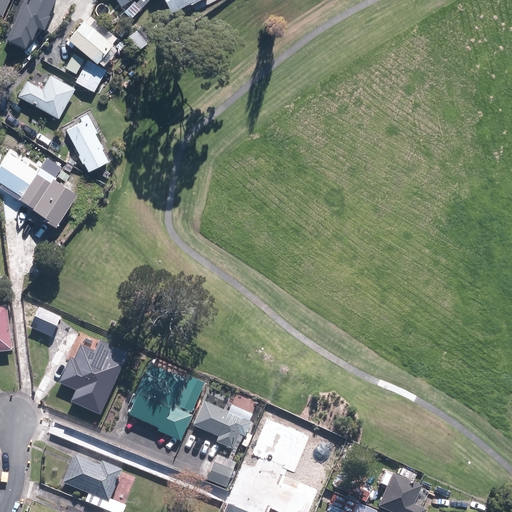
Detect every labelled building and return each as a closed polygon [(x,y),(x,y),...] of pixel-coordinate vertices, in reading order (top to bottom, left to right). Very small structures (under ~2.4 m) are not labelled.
[(0,0),(0,11),(6,14),(12,0),(0,0)] [(25,0),(9,38),(13,40),(14,38),(31,45),(35,36),(38,37),(43,25),(49,27),(60,0),(25,0)] [(199,0),(168,0),(175,12),(199,0)] [(119,42),(90,18),(74,37),(103,62),(105,60),(109,63),(122,48),(117,44),(119,42)] [(109,68),(89,58),(78,81),(97,91),(109,68)] [(53,73),(45,87),(30,79),(21,95),(62,118),(79,88),(53,73)] [(83,117),(85,120),(69,129),(82,152),(80,153),(85,162),(87,161),(92,169),(112,158),(105,146),(106,145),(98,131),(100,130),(90,112),(83,117)] [(55,178),(12,150),(0,168),(0,177),(25,194),(24,195),(52,213),(50,215),(61,222),(82,190),(58,174),(55,178)] [(11,304),(0,304),(0,351),(16,350),(11,304)] [(61,316),(40,307),(31,327),(53,336),(61,316)] [(130,351),(101,339),(97,349),(84,344),(79,357),(72,354),(61,381),(79,389),(73,403),(103,415),(130,351)] [(190,377),(173,370),(168,379),(147,370),(138,391),(142,393),(132,415),(161,427),(160,431),(183,441),(195,415),(177,407),(190,377)] [(207,382),(192,375),(179,405),(194,412),(207,382)] [(254,420),(207,398),(195,425),(221,437),(219,442),(234,449),(242,433),(247,435),(254,420)] [(309,436),(267,419),(252,455),(294,472),(309,436)] [(111,500),(126,467),(105,458),(103,463),(78,452),(65,481),(92,492),(88,500),(106,508),(110,500),(111,500)] [(235,468),(216,461),(209,479),(228,486),(235,468)] [(425,483),(395,471),(380,506),(393,511),(427,511),(429,507),(417,501),(425,483)] [(367,511),(370,505),(359,501),(355,511),(367,511)]
